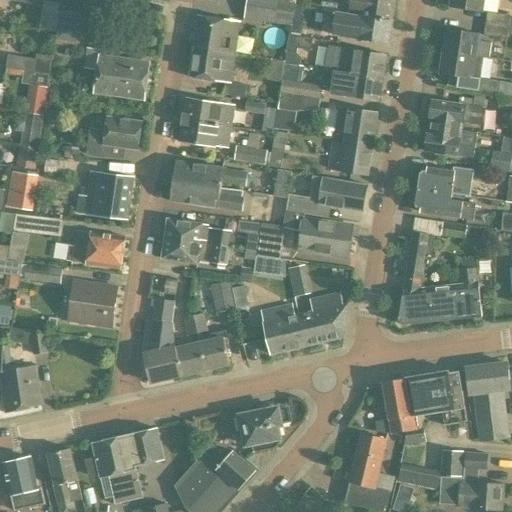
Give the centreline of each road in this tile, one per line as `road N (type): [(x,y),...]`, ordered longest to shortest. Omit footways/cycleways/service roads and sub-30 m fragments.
road 1 (residential): [(119,413),(182,0)]
road 2 (residential): [(360,359),(414,0)]
road 3 (tertiary): [(119,413),(324,372)]
road 4 (residential): [(324,372),(330,406),(323,425),(249,511)]
road 5 (tertiary): [(511,341),(360,359)]
road 6 (tertiary): [(0,440),(119,413)]
